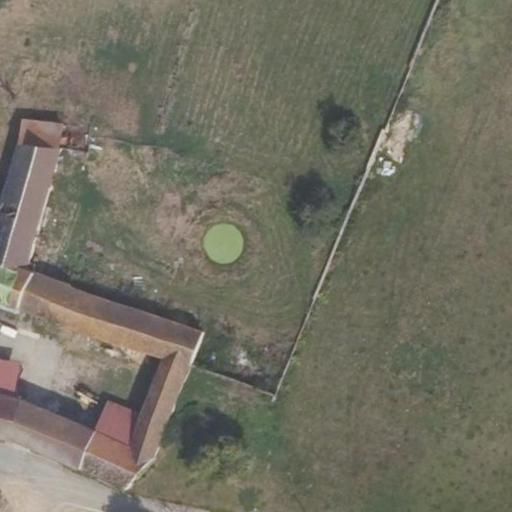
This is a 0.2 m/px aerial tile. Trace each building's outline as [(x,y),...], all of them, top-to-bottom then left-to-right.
[(31,147),(24,147),(0,232),(0,258),(31,268),(64,150),(58,149),(61,124),(33,121),(31,147)] [(41,272),(31,268),(0,258),(0,300),(28,311),(41,272)] [(42,315),(56,277),(41,272),(28,311),(42,315)] [(181,403),(208,330),(56,277),(42,315),(166,359),(137,446),(45,410),(33,447),(133,486),(165,448),(181,403)] [(0,435),(18,441),(30,404),(0,396),(0,435)] [(33,447),(45,410),(30,404),(18,441),(33,447)]
